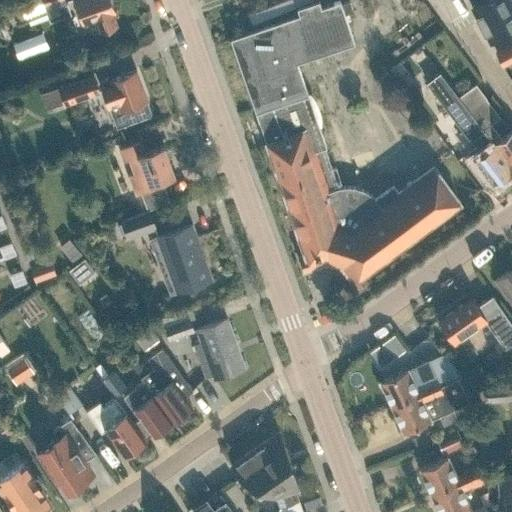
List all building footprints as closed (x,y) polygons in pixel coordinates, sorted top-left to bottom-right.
[(18,0),(24,15),(46,8),(49,18),(63,13),(66,10),(66,7),(64,1),(65,0),(18,0)] [(110,0),(74,0),(83,24),(95,19),(99,31),(117,25),(113,13),(115,12),(110,0)] [(511,0),(479,0),(471,4),(480,22),(511,5),(511,0)] [(511,5),(480,22),(489,40),(507,30),(511,40),(511,5)] [(511,40),(495,49),(503,63),(511,58),(511,40)] [(110,83),(102,86),(115,123),(150,110),(146,98),(147,98),(136,69),(108,79),(110,83)] [(440,72),(427,82),(445,105),(466,134),(471,139),(474,136),(479,143),(468,151),(492,183),(495,180),(498,181),(502,179),(502,176),(511,167),(493,142),(484,129),(458,95),(440,72)] [(93,73),(59,86),(64,101),(94,90),(92,85),(96,83),(93,73)] [(459,94),(458,95),(480,124),(481,123),(483,126),(499,115),(484,96),(485,95),(475,82),(459,94)] [(297,86),(252,102),(257,117),(256,117),(256,119),(263,117),(270,136),(263,139),(264,141),(265,140),(274,166),(273,167),(274,169),(281,166),(288,186),(281,188),(282,190),(283,190),(292,216),(291,217),(291,219),(299,216),(305,236),(298,238),(299,240),(300,240),(305,254),(328,246),(324,257),(326,257),(327,255),(345,261),(345,263),(347,264),(350,253),(364,272),(376,263),(377,264),(379,263),(374,257),(391,244),(395,250),(397,249),(396,248),(418,232),(419,233),(421,231),(416,225),(433,213),(438,219),(439,218),(438,217),(451,207),(422,169),(359,217),(341,211),(297,86)] [(6,99),(2,106),(13,113),(17,106),(6,99)] [(511,128),(493,142),(511,167),(511,128)] [(140,139),(118,147),(123,160),(128,159),(133,172),(128,174),(135,194),(155,187),(154,183),(175,175),(164,145),(144,152),(140,139)] [(149,209),(122,219),(128,236),(155,226),(149,209)] [(170,292),(211,277),(192,222),(150,237),(170,292)] [(0,244),(4,256),(15,253),(11,240),(0,244)] [(51,257),(30,265),(35,280),(56,272),(51,257)] [(78,277),(92,268),(84,257),(70,267),(78,277)] [(511,266),(495,278),(511,302),(511,266)] [(11,272),(15,284),(26,280),(22,269),(11,272)] [(470,296),(438,319),(454,341),(467,332),(477,325),(486,319),(499,337),(511,328),(511,322),(492,294),(476,305),(476,304),(470,296)] [(226,316),(197,327),(214,376),(243,366),(226,316)] [(188,317),(164,326),(169,337),(193,329),(188,317)] [(396,330),(371,349),(380,362),(406,343),(396,330)] [(0,334),(0,351),(1,353),(9,347),(0,334)] [(141,376),(153,393),(172,418),(191,404),(184,394),(191,389),(161,347),(147,357),(154,367),(141,376)] [(407,367),(380,379),(392,405),(440,383),(457,375),(446,350),(407,367)] [(25,355),(7,367),(17,382),(35,370),(25,355)] [(100,362),(96,365),(103,376),(102,377),(114,393),(126,385),(114,368),(107,373),(100,362)] [(462,373),(457,375),(469,400),(475,397),(462,373)] [(440,383),(392,405),(403,430),(431,418),(430,417),(469,400),(457,375),(440,383)] [(172,418),(153,393),(143,380),(123,395),(140,418),(141,418),(152,433),(161,426),(163,429),(171,423),(169,421),(172,418)] [(511,383),(484,387),(485,401),(511,398),(511,383)] [(82,401),(69,384),(55,394),(68,411),(82,401)] [(101,431),(105,428),(123,454),(133,447),(136,448),(142,444),(141,441),(144,439),(114,396),(103,403),(100,398),(85,409),(101,431)] [(94,453),(70,416),(52,428),(58,437),(41,447),(42,449),(36,453),(54,479),(60,475),(68,488),(93,472),(85,459),(94,453)] [(478,419),(470,422),(474,432),(482,429),(478,419)] [(457,427),(437,437),(444,452),(464,442),(457,427)] [(36,444),(27,430),(20,435),(29,449),(36,444)] [(276,511),(296,511),(299,511),(294,499),(297,498),(292,485),(298,483),(283,441),(267,437),(231,462),(240,475),(247,470),(250,474),(271,480),(279,504),(276,511)] [(511,511),(511,445),(511,446),(511,451),(511,470),(499,472),(502,511),(511,511)] [(420,467),(431,492),(479,471),(475,462),(463,467),(465,471),(457,475),(447,454),(420,467)] [(0,475),(0,480),(20,511),(31,511),(49,501),(22,461),(0,475)] [(479,471),(431,492),(440,511),(456,511),(470,506),(467,499),(476,495),(472,485),(483,480),(479,471)] [(256,511),(234,481),(193,510),(194,511),(256,511)] [(488,511),(485,503),(465,511),(488,511)]
